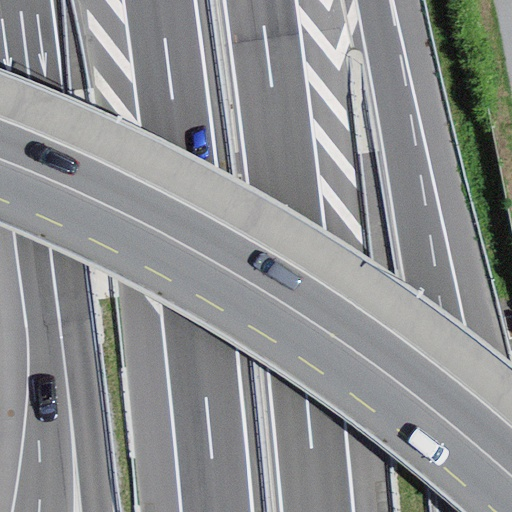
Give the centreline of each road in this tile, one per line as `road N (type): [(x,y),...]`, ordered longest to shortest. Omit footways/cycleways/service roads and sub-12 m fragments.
road 1 (secondary): [(511,476),(313,322),(175,239),(0,159)]
road 2 (motorway): [(469,511),(374,0)]
road 3 (motorway): [(316,511),(259,0)]
road 4 (motorway): [(159,0),(216,511)]
road 5 (motorway): [(20,12),(63,220),(97,511)]
road 6 (motorway): [(20,12),(49,417),(45,511)]
